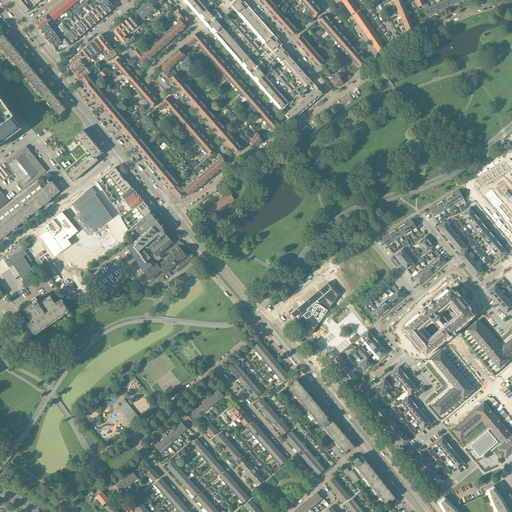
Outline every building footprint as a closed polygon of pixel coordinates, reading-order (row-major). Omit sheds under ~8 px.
[(24,0),(22,0),(17,5),(21,9),(28,3),(24,0)] [(71,6),(65,0),(64,0),(61,3),(67,10),(68,9),(71,6)] [(113,6),(107,0),(97,0),(94,3),(97,6),(101,3),(108,12),(113,9),(113,6)] [(240,0),(236,0),(227,8),(230,11),(234,7),(238,12),(246,6),(240,0)] [(270,0),(264,0),(261,3),(270,13),(277,7),(270,0)] [(320,10),(311,0),(305,0),(302,3),(313,15),(312,16),(313,18),(320,12),(319,11),(320,10)] [(356,0),(355,0),(346,7),(349,10),(355,6),(354,4),(357,1),(356,0)] [(445,0),(444,0),(439,2),(443,9),(448,7),(445,0)] [(148,1),(142,7),(150,16),(151,15),(150,13),(153,10),(155,12),(156,11),(148,1)] [(200,1),(193,7),(193,8),(196,11),(203,5),(200,1)] [(28,3),(21,9),(25,14),(33,7),(29,2),(28,3)] [(439,2),(434,4),(438,12),(443,9),(439,2)] [(67,10),(61,3),(57,6),(62,13),(65,11),(67,10)] [(105,15),(97,6),(94,3),(91,6),(94,9),(93,9),(101,19),(105,15)] [(108,12),(101,3),(97,6),(105,15),(108,12)] [(434,4),(429,7),(432,14),(438,12),(434,4)] [(207,9),(203,5),(196,11),(199,15),(200,15),(207,9)] [(355,6),(349,10),(351,14),(362,7),(360,5),(357,8),(355,6)] [(404,5),(397,8),(398,10),(394,12),(395,13),(406,9),(404,5)] [(62,13),(57,6),(53,10),(58,17),(60,16),(62,13)] [(246,6),(238,12),(242,16),(249,10),(246,6)] [(277,7),(270,13),(272,15),(271,16),(276,22),(277,21),(280,24),(286,18),(287,17),(286,16),(284,17),(277,9),(279,8),(277,6),(277,7)] [(148,17),(150,16),(142,7),(135,12),(144,22),(145,20),(143,19),(147,16),(148,17)] [(429,7),(424,9),(427,17),(432,14),(429,7)] [(363,8),(353,15),(355,19),(362,14),(361,12),(364,10),(363,8)] [(101,19),(93,9),(89,12),(90,13),(97,21),(101,19)] [(207,9),(200,15),(199,15),(206,23),(218,13),(215,9),(211,14),(207,9)] [(58,17),(53,10),(48,13),(54,20),(57,18),(58,17)] [(249,10),(242,16),(245,20),(252,13),(249,10)] [(190,21),(186,17),(185,17),(180,11),(176,14),(180,18),(178,19),(179,21),(180,20),(185,26),(190,21)] [(97,21),(90,13),(86,16),(94,24),(97,21)] [(153,19),(155,22),(162,15),(160,13),(153,19)] [(252,13),(245,20),(249,24),(256,17),(252,13)] [(408,13),(400,16),(401,18),(397,20),(398,22),(409,17),(408,13)] [(362,14),(355,19),(358,23),(368,16),(367,14),(363,16),(362,14)] [(36,24),(36,26),(38,29),(47,23),(50,20),(46,15),(36,24)] [(220,15),(209,24),(208,25),(215,33),(222,27),(218,22),(223,18),(220,15)] [(336,28),(325,15),(323,16),(323,15),(316,21),(317,23),(319,21),(330,34),(336,28)] [(94,24),(86,16),(83,19),(90,28),(94,24)] [(131,16),(128,19),(135,28),(139,25),(131,16)] [(368,16),(358,23),(360,26),(367,22),(366,20),(369,17),(368,16)] [(256,17),(249,24),(252,28),(259,21),(256,17)] [(297,30),(286,18),(280,24),(291,36),(292,35),(293,36),(299,30),(298,29),(297,30)] [(90,28),(83,19),(79,22),(86,31),(90,28)] [(128,19),(124,22),(131,31),(135,28),(128,19)] [(180,20),(179,21),(177,23),(183,29),(186,27),(185,26),(180,20)] [(259,21),(252,28),(255,31),(263,25),(259,21)] [(367,22),(360,26),(363,30),(373,23),(372,21),(368,24),(367,22)] [(411,21),(404,24),(405,27),(401,28),(402,30),(413,25),(411,21)] [(86,31),(79,22),(75,25),(83,34),(86,31)] [(124,22),(120,25),(128,34),(131,31),(124,22)] [(47,23),(38,29),(41,33),(49,26),(47,23)] [(75,40),(69,32),(68,31),(61,23),(58,26),(61,30),(63,32),(63,33),(65,35),(66,37),(67,37),(72,43),(75,40)] [(172,39),(183,29),(177,23),(166,32),(172,39)] [(373,23),(363,30),(366,34),(372,29),(371,27),(374,25),(373,23)] [(83,34),(75,25),(72,28),(79,37),(83,34)] [(117,28),(124,36),(124,37),(128,34),(120,25),(117,28)] [(263,25),(255,31),(259,35),(265,29),(266,29),(263,25)] [(49,26),(41,33),(44,37),(52,30),(53,30),(49,26)] [(48,40),(56,33),(61,30),(58,26),(56,27),(53,30),(52,30),(44,37),(48,40)] [(225,30),(222,27),(215,33),(218,37),(225,30)] [(79,37),(72,28),(70,29),(71,30),(69,32),(75,40),(79,37)] [(114,32),(120,39),(124,36),(117,28),(114,30),(114,32)] [(336,28),(330,34),(338,44),(345,38),(336,28)] [(265,29),(259,35),(262,39),(269,33),(266,29),(265,29)] [(372,29),(366,34),(368,37),(378,30),(377,29),(374,31),(372,29)] [(59,37),(59,36),(63,32),(61,30),(56,33),(48,40),(50,44),(59,37)] [(225,30),(218,37),(221,41),(222,40),(229,34),(225,30)] [(378,30),(368,37),(371,41),(377,37),(376,35),(379,32),(378,30)] [(171,42),(170,41),(172,39),(166,32),(166,31),(164,32),(166,34),(158,40),(157,39),(155,40),(156,41),(162,48),(164,45),(165,46),(171,42)] [(146,32),(136,41),(138,44),(149,35),(146,32)] [(193,43),(201,37),(197,33),(192,37),(193,38),(187,43),(189,46),(193,43)] [(269,33),(262,39),(265,43),(273,36),(269,33)] [(295,41),(306,54),(314,47),(302,33),(295,39),(296,40),(295,41)] [(229,34),(222,40),(221,41),(225,44),(232,38),(229,34)] [(12,45),(3,35),(0,37),(0,47),(0,48),(1,47),(5,51),(12,45)] [(99,44),(105,40),(102,35),(100,35),(95,39),(99,44)] [(134,35),(129,39),(124,44),(126,47),(137,38),(134,35)] [(273,36),(265,43),(270,47),(265,51),(268,54),(279,45),(280,44),(273,36)] [(377,37),(371,41),(373,45),(383,38),(382,36),(379,39),(377,37)] [(59,37),(50,44),(54,47),(62,40),(59,37)] [(72,43),(67,37),(66,37),(63,40),(65,43),(67,46),(72,43)] [(197,45),(204,39),(202,37),(201,38),(201,37),(193,43),(195,45),(196,43),(197,45)] [(232,38),(225,44),(228,48),(229,48),(235,42),(232,38)] [(345,38),(338,44),(347,54),(354,48),(345,38)] [(383,38),(373,45),(376,49),(382,44),(381,42),(385,39),(383,38)] [(103,48),(99,44),(95,39),(92,42),(99,51),(103,48)] [(204,39),(197,45),(202,50),(208,44),(204,39)] [(109,45),(105,40),(99,44),(103,48),(104,49),(109,45)] [(151,57),(162,48),(156,41),(146,50),(151,57)] [(92,42),(88,45),(96,54),(99,51),(92,42)] [(235,42),(229,48),(228,48),(232,52),(239,46),(235,42)] [(206,55),(213,49),(208,44),(202,50),(206,55)] [(382,44),(376,49),(378,52),(389,45),(387,44),(384,46),(382,44)] [(21,56),(12,45),(5,51),(8,56),(9,58),(10,58),(14,62),(21,56)] [(88,45),(84,48),(92,57),(96,54),(88,45)] [(114,50),(109,45),(104,49),(108,55),(114,50)] [(389,45),(378,52),(381,56),(388,51),(386,49),(390,47),(389,45)] [(239,46),(232,52),(235,56),(236,56),(242,50),(239,46)] [(277,56),(281,61),(288,54),(281,46),(270,56),(273,60),(277,56)] [(314,47),(306,54),(318,67),(319,66),(320,67),(326,61),(314,47)] [(92,57),(84,48),(81,51),(89,60),(92,57)] [(365,61),(354,48),(347,54),(358,66),(357,67),(358,69),(365,63),(364,62),(365,61)] [(186,56),(180,50),(179,50),(178,49),(176,52),(182,58),(183,57),(184,58),(186,56)] [(222,59),(213,49),(206,55),(215,65),(222,59)] [(117,54),(114,50),(108,55),(105,58),(103,59),(107,63),(117,54)] [(151,57),(146,50),(143,53),(142,51),(140,53),(137,55),(139,58),(138,58),(143,63),(147,59),(148,60),(151,57)] [(242,50),(236,56),(235,56),(238,60),(246,53),(242,50)] [(89,60),(81,51),(76,55),(82,61),(80,62),(83,65),(89,60)] [(172,67),(182,58),(176,52),(166,60),(172,67)] [(246,53),(238,60),(242,64),(249,57),(246,53)] [(288,54),(281,61),(284,64),(292,58),(288,54)] [(71,69),(80,62),(82,61),(76,55),(67,62),(67,64),(71,69)] [(21,56),(14,62),(17,66),(17,67),(18,69),(19,68),(23,73),(30,66),(21,56)] [(125,64),(119,57),(112,63),(118,70),(125,64)] [(253,62),(249,57),(242,64),(249,72),(261,61),(258,58),(253,62)] [(292,58),(284,64),(288,68),(295,62),(292,58)] [(226,64),(222,59),(215,65),(219,70),(226,64)] [(172,67),(166,60),(162,63),(163,64),(160,67),(165,72),(164,73),(165,73),(169,69),(171,67),(172,67)] [(83,65),(80,62),(71,69),(74,73),(83,66),(83,65)] [(295,62),(288,68),(291,72),(298,66),(295,62)] [(262,63),(258,67),(250,74),(257,81),(258,81),(264,75),(260,70),(265,66),(262,63)] [(124,76),(131,70),(125,64),(118,70),(124,76)] [(223,75),(230,69),(226,64),(219,70),(223,75)] [(39,77),(30,66),(23,73),(26,77),(26,78),(27,80),(28,79),(32,83),(39,77)] [(83,66),(74,73),(78,77),(86,70),(83,66)] [(298,66),(291,72),(294,76),(302,69),(298,66)] [(172,76),(176,73),(171,67),(169,69),(165,73),(169,78),(170,79),(172,76)] [(239,79),(230,69),(223,75),(232,85),(239,79)] [(302,69),(294,76),(298,80),(305,73),(302,69)] [(86,70),(78,77),(81,81),(88,74),(90,73),(86,70)] [(130,83),(137,77),(131,70),(124,76),(130,83)] [(179,79),(176,76),(178,74),(177,72),(176,73),(172,76),(170,79),(172,81),(171,82),(173,84),(179,79)] [(305,73),(298,80),(301,84),(308,77),(305,73)] [(88,74),(81,81),(85,86),(91,81),(88,77),(89,76),(88,74)] [(336,76),(334,78),(340,85),(343,82),(342,81),(343,80),(337,74),(335,75),(336,76)] [(264,75),(258,81),(257,81),(261,85),(268,79),(264,75)] [(48,88),(39,77),(32,83),(35,88),(34,88),(36,90),(37,90),(41,94),(48,88)] [(143,84),(137,77),(130,83),(136,90),(143,84)] [(308,77),(301,84),(305,88),(309,84),(312,81),(308,77)] [(340,85),(334,78),(332,80),(331,79),(329,80),(335,87),(336,86),(337,87),(340,85)] [(178,88),(183,83),(179,79),(173,84),(176,88),(177,87),(178,88)] [(244,84),(239,79),(232,85),(237,90),(244,84)] [(268,79),(261,85),(264,89),(271,83),(268,79)] [(96,87),(95,86),(91,81),(85,86),(90,92),(96,87)] [(299,102),(289,111),(284,106),(281,108),(292,121),(323,94),(312,81),(309,84),(313,89),(303,98),(299,94),(295,98),(299,102)] [(193,93),(189,87),(186,84),(186,83),(185,82),(183,83),(178,88),(187,98),(193,93)] [(271,83),(264,89),(267,93),(275,86),(271,83)] [(142,96),(149,90),(143,84),(136,90),(142,96)] [(248,89),(244,84),(237,90),(241,95),(248,89)] [(275,86),(267,93),(271,97),(271,96),(278,90),(275,86)] [(102,94),(99,91),(96,87),(90,92),(96,99),(102,94)] [(48,88),(41,94),(44,98),(43,99),(45,101),(46,100),(49,104),(57,98),(48,88)] [(257,99),(248,89),(241,95),(250,105),(257,99)] [(155,98),(149,90),(142,96),(148,104),(155,98)] [(278,90),(271,96),(271,97),(274,101),(281,94),(278,90)] [(198,98),(193,93),(187,98),(191,103),(198,98)] [(99,102),(105,97),(102,94),(96,99),(99,102)] [(281,94),(274,101),(277,104),(278,104),(285,98),(281,94)] [(0,97),(0,142),(22,127),(0,97)] [(111,104),(108,101),(105,97),(99,102),(105,110),(111,104)] [(176,105),(173,101),(172,102),(168,97),(163,101),(164,102),(158,107),(160,110),(163,107),(165,109),(166,107),(169,111),(176,105)] [(57,98),(49,104),(53,109),(52,109),(54,111),(55,111),(58,115),(66,109),(57,98)] [(151,108),(157,102),(158,101),(157,100),(155,98),(148,104),(150,106),(149,107),(151,108)] [(196,108),(202,103),(198,98),(191,103),(196,108)] [(285,98),(278,104),(277,104),(281,108),(284,106),(288,102),(285,98)] [(255,110),(262,104),(257,99),(250,105),(255,110)] [(200,113),(206,108),(202,103),(196,108),(200,113)] [(117,111),(113,107),(111,104),(105,110),(110,116),(117,111)] [(259,115),(266,109),(262,104),(255,110),(259,115)] [(185,115),(176,105),(169,111),(178,121),(185,115)] [(211,113),(206,108),(200,113),(205,119),(211,113)] [(276,120),(266,109),(259,115),(269,126),(276,120)] [(122,118),(121,117),(117,111),(110,116),(116,123),(122,118)] [(209,124),(215,118),(211,113),(205,119),(209,124)] [(195,125),(185,115),(178,121),(187,131),(195,125)] [(122,130),(128,125),(122,118),(116,123),(122,130)] [(220,123),(215,118),(209,124),(213,128),(213,129),(214,129),(220,123)] [(278,125),(279,124),(276,120),(269,126),(271,130),(270,131),(272,132),(279,126),(278,125)] [(218,134),(224,128),(220,123),(214,129),(218,134)] [(125,134),(131,128),(128,125),(122,130),(125,134)] [(203,135),(195,125),(187,131),(196,141),(203,135)] [(137,135),(134,132),(131,128),(125,134),(131,141),(137,135)] [(229,133),(224,128),(218,134),(222,139),(229,133)] [(80,141),(79,142),(80,144),(81,143),(84,147),(92,140),(83,130),(76,136),(80,141)] [(256,135),(253,137),(259,143),(262,141),(261,139),(262,139),(256,132),(254,134),(256,135)] [(233,138),(229,133),(222,139),(227,144),(233,138)] [(134,144),(140,139),(137,135),(131,141),(134,144)] [(208,140),(203,135),(196,141),(201,147),(208,140)] [(259,143),(253,137),(252,138),(250,137),(249,139),(255,145),(256,146),(259,143)] [(238,144),(233,138),(227,144),(231,149),(238,144)] [(146,146),(143,142),(140,139),(134,144),(140,151),(146,146)] [(99,149),(92,140),(84,147),(88,152),(89,154),(90,153),(90,154),(91,155),(94,159),(96,157),(97,159),(102,154),(99,150),(99,149)] [(212,145),(208,140),(201,147),(205,151),(212,145)] [(237,153),(243,147),(242,145),(240,147),(238,144),(231,149),(235,153),(236,152),(237,153)] [(207,156),(214,150),(213,149),(215,148),(212,145),(205,151),(207,153),(206,154),(207,156)] [(46,171),(26,146),(5,161),(6,161),(9,165),(14,172),(20,179),(17,182),(23,190),(46,171)] [(152,153),(147,147),(146,146),(140,151),(145,158),(152,153)] [(157,160),(156,158),(152,153),(145,158),(151,165),(157,160)] [(90,154),(79,164),(85,171),(98,160),(97,159),(96,157),(94,159),(91,155),(90,154)] [(226,162),(221,155),(219,157),(220,158),(218,160),(223,167),(227,164),(226,163),(226,162)] [(163,166),(160,163),(157,160),(151,165),(157,172),(163,166)] [(223,167),(218,160),(211,166),(217,172),(223,167)] [(9,165),(6,161),(0,165),(0,177),(2,180),(10,174),(5,168),(9,165)] [(505,162),(500,165),(505,173),(510,170),(505,162)] [(79,164),(67,174),(73,181),(85,171),(79,164)] [(500,165),(495,168),(500,176),(505,173),(500,165)] [(160,176),(166,170),(163,166),(157,172),(160,176)] [(217,172),(211,166),(204,172),(209,178),(214,175),(214,174),(217,172)] [(115,167),(107,174),(110,177),(118,170),(115,167)] [(495,168),(490,171),(495,179),(500,176),(495,168)] [(118,170),(110,177),(113,180),(121,174),(118,170)] [(172,177),(169,173),(166,170),(160,176),(166,182),(172,177)] [(490,171),(486,174),(490,182),(495,179),(490,171)] [(209,178),(204,172),(196,179),(201,185),(209,178)] [(121,174),(113,180),(115,184),(123,177),(121,174)] [(486,174),(481,177),(485,185),(490,182),(486,174)] [(123,177),(115,184),(118,187),(126,180),(123,177)] [(171,189),(176,185),(178,184),(172,177),(166,182),(171,189)] [(481,177),(476,180),(480,188),(485,185),(481,177)] [(201,185),(196,179),(191,182),(197,189),(201,185)] [(126,180),(118,187),(121,190),(129,183),(126,180)] [(0,240),(24,221),(27,219),(29,216),(29,215),(30,214),(31,215),(51,199),(50,198),(52,197),(60,191),(52,181),(44,187),(46,189),(44,191),(37,182),(0,211),(0,240)] [(197,189),(191,182),(185,188),(183,189),(185,191),(188,195),(189,194),(190,195),(197,189)] [(129,183),(121,190),(124,193),(131,187),(132,187),(129,183)] [(183,193),(185,191),(183,189),(185,188),(183,186),(180,189),(176,185),(171,189),(175,193),(176,193),(180,198),(184,195),(183,193)] [(91,187),(71,204),(78,213),(73,217),(88,236),(94,231),(112,218),(95,194),(97,193),(91,187)] [(132,187),(121,196),(125,200),(135,191),(135,190),(132,187)] [(492,189),(485,195),(489,200),(495,194),(492,189)] [(0,207),(9,201),(1,191),(0,191),(0,207)] [(135,191),(125,200),(129,204),(139,196),(135,191)] [(464,200),(459,191),(454,194),(459,203),(464,200)] [(208,219),(234,200),(230,193),(204,212),(208,219)] [(459,203),(454,194),(449,197),(454,206),(459,203)] [(495,194),(489,200),(492,204),(499,198),(495,194)] [(139,196),(129,204),(133,209),(143,201),(139,196)] [(449,197),(444,200),(449,207),(450,209),(455,206),(454,206),(449,197)] [(499,198),(492,204),(496,208),(503,203),(499,198)] [(449,207),(444,200),(439,202),(444,210),(449,207)] [(143,201),(135,207),(138,211),(146,204),(143,201)] [(444,210),(439,202),(434,205),(439,213),(444,210)] [(503,203),(496,208),(500,213),(506,207),(503,203)] [(146,204),(138,211),(141,214),(149,207),(146,204)] [(439,213),(434,205),(429,209),(434,216),(439,213)] [(149,207),(141,214),(144,217),(151,211),(152,211),(149,207)] [(506,207),(500,213),(503,217),(510,211),(506,207)] [(466,218),(473,212),(469,208),(463,214),(466,218)] [(178,272),(195,258),(184,245),(183,246),(179,246),(177,244),(179,243),(171,234),(169,232),(170,231),(170,229),(168,226),(167,226),(165,227),(152,211),(151,211),(128,230),(128,231),(131,228),(132,229),(133,228),(141,236),(127,247),(127,248),(129,250),(129,251),(131,253),(133,255),(133,256),(135,258),(135,259),(136,261),(138,264),(140,266),(140,267),(142,269),(144,272),(145,273),(150,279),(160,271),(160,270),(161,269),(165,274),(175,265),(177,269),(176,270),(178,272)] [(511,213),(510,211),(503,217),(507,221),(511,217),(511,213)] [(45,233),(40,236),(55,256),(71,244),(67,239),(71,236),(78,231),(62,212),(46,225),(50,230),(49,231),(48,230),(46,232),(47,233),(45,234),(45,233)] [(470,223),(477,217),(473,212),(466,218),(470,223)] [(470,223),(469,224),(472,228),(481,221),(477,217),(470,223)] [(416,227),(411,219),(406,222),(411,230),(416,227)] [(442,232),(448,226),(445,221),(440,226),(438,227),(442,232)] [(481,221),(472,228),(476,233),(477,231),(484,226),(481,221)] [(411,230),(406,222),(401,225),(406,233),(411,230)] [(406,233),(401,225),(396,228),(401,236),(406,233)] [(445,236),(452,230),(448,226),(442,232),(445,236)] [(481,236),(488,230),(484,226),(477,231),(481,236)] [(401,236),(396,228),(392,231),(396,239),(401,236)] [(449,240),(456,235),(452,230),(445,236),(449,240)] [(485,240),(492,234),(488,230),(481,236),(485,240)] [(396,239),(392,231),(387,234),(391,242),(392,244),(397,241),(396,239)] [(391,242),(387,234),(382,237),(386,245),(391,242)] [(488,244),(495,239),(492,234),(485,240),(488,244)] [(453,245),(459,239),(456,235),(449,240),(453,245)] [(421,248),(429,242),(425,237),(423,239),(417,244),(421,248)] [(456,249),(463,243),(459,239),(453,245),(456,249)] [(492,249),(499,243),(495,239),(488,244),(492,249)] [(425,253),(433,246),(429,242),(421,248),(425,253)] [(465,250),(467,248),(463,243),(456,249),(460,253),(465,250)] [(496,253),(503,247),(499,243),(492,249),(496,253)] [(496,253),(495,254),(498,259),(506,252),(503,247),(496,253)] [(24,249),(14,256),(10,259),(8,261),(7,259),(5,261),(9,268),(11,266),(13,265),(25,282),(36,275),(28,264),(32,261),(24,249)] [(398,260),(405,254),(402,249),(395,255),(398,260)] [(461,260),(468,254),(465,250),(460,253),(457,255),(461,260)] [(468,254),(461,260),(465,264),(472,258),(474,256),(470,252),(468,254)] [(402,264),(409,258),(405,254),(398,260),(402,264)] [(445,262),(440,255),(435,259),(441,265),(445,262)] [(411,265),(414,262),(410,257),(409,258),(402,264),(406,269),(411,265)] [(441,265),(435,259),(434,257),(430,261),(431,262),(437,269),(441,265)] [(469,268),(476,263),(472,258),(465,264),(469,268)] [(437,269),(431,262),(426,266),(432,273),(437,269)] [(472,273),(479,267),(476,263),(469,268),(472,273)] [(432,273),(426,266),(422,270),(428,276),(432,273)] [(476,277),(483,272),(479,267),(472,273),(476,277)] [(428,276),(422,270),(421,268),(417,272),(418,273),(423,280),(428,276)] [(384,279),(391,273),(388,270),(382,276),(384,279)] [(423,280),(418,273),(413,277),(419,284),(423,280)] [(511,278),(508,274),(503,277),(509,284),(511,281),(511,278)] [(110,296),(123,286),(121,283),(108,292),(110,296)] [(327,283),(291,313),(309,335),(322,317),(338,295),(327,283)] [(492,295),(499,289),(495,285),(488,290),(492,295)] [(406,326),(404,327),(408,332),(406,334),(408,335),(409,336),(409,337),(412,340),(415,343),(417,347),(418,348),(419,349),(421,347),(421,348),(422,348),(425,352),(425,353),(426,353),(430,349),(433,347),(438,343),(438,342),(444,337),(445,338),(448,336),(448,335),(450,334),(453,331),(452,331),(458,326),(463,321),(466,319),(471,315),(471,314),(467,310),(466,309),(468,308),(468,307),(467,307),(466,306),(464,302),(460,299),(459,297),(456,294),(455,293),(454,294),(450,289),(448,291),(447,289),(433,301),(434,302),(433,303),(431,301),(419,312),(421,314),(419,315),(418,313),(404,325),(406,326)] [(495,299),(502,294),(499,289),(492,295),(495,299)] [(404,297),(398,290),(393,294),(399,301),(404,297)] [(399,301),(393,294),(389,297),(395,304),(399,301)] [(499,304),(506,298),(502,294),(495,299),(499,304)] [(37,300),(33,303),(24,309),(32,320),(27,324),(27,325),(28,327),(29,326),(34,333),(69,310),(63,301),(63,300),(63,299),(62,299),(61,299),(55,303),(51,296),(40,304),(37,300)] [(395,304),(389,297),(388,296),(383,300),(390,308),(395,304)] [(503,308),(510,302),(506,298),(499,304),(503,308)] [(390,308),(383,300),(379,303),(380,305),(386,312),(390,308)] [(506,313),(511,308),(511,305),(510,302),(503,308),(506,313)] [(386,312),(380,305),(376,308),(382,315),(386,312)] [(382,315),(376,308),(371,312),(377,319),(382,315)] [(476,321),(466,329),(499,368),(508,359),(511,355),(511,339),(500,350),(476,321)] [(365,341),(372,335),(368,330),(361,336),(365,341)] [(369,345),(375,339),(372,335),(365,341),(369,345)] [(372,349),(379,344),(375,339),(369,345),(372,349)] [(253,347),(256,351),(263,345),(259,341),(254,346),(253,347)] [(376,354),(383,348),(379,344),(372,349),(373,351),(376,354)] [(263,345),(256,351),(259,355),(266,349),(263,345)] [(380,358),(387,353),(383,348),(376,354),(380,358)] [(266,349),(259,355),(262,359),(269,353),(266,349)] [(441,351),(431,359),(454,387),(449,391),(448,390),(446,392),(446,394),(431,406),(440,416),(462,397),(463,398),(467,394),(469,393),(471,391),(473,390),(441,351)] [(269,353),(262,359),(265,362),(272,357),(269,353)] [(335,366),(342,360),(338,355),(331,361),(335,366)] [(365,356),(361,360),(368,368),(372,365),(365,356)] [(272,357),(265,362),(269,366),(275,361),(272,357)] [(339,370),(346,364),(342,360),(335,366),(339,370)] [(368,368),(361,360),(356,364),(363,372),(368,368)] [(275,361),(269,366),(272,370),(279,365),(275,361)] [(228,367),(232,371),(238,366),(235,362),(234,363),(234,362),(228,367)] [(342,375),(349,369),(346,364),(339,370),(342,375)] [(279,365),(272,370),(275,374),(282,368),(279,365)] [(238,366),(232,371),(235,375),(241,370),(238,366)] [(395,377),(402,371),(398,367),(391,372),(395,377)] [(282,368),(275,374),(278,378),(285,372),(282,368)] [(346,379),(353,373),(349,369),(342,375),(346,379)] [(241,370),(235,375),(238,379),(245,373),(241,370)] [(399,381),(406,376),(402,371),(395,377),(399,381)] [(285,372),(278,378),(282,382),(283,381),(288,376),(285,372)] [(245,373),(238,379),(241,383),(248,377),(245,373)] [(357,378),(353,373),(346,379),(350,383),(357,378)] [(403,386),(410,380),(406,376),(399,381),(403,386)] [(248,377),(241,383),(245,387),(251,381),(248,377)] [(511,434),(511,435),(498,419),(483,402),(473,410),(474,411),(451,430),(460,440),(482,421),(489,429),(469,445),(479,457),(499,440),(501,443),(496,447),(498,450),(496,452),(500,457),(503,455),(505,457),(511,451),(511,377),(509,380),(511,383),(511,434)] [(333,420),(328,414),(326,415),(324,413),(323,410),(322,411),(320,408),(320,407),(318,405),(318,406),(316,403),(316,402),(314,400),(311,397),(312,397),(310,395),(307,392),(306,390),(305,390),(303,387),(301,385),(299,382),(297,380),(296,379),(293,382),(294,384),(287,390),(317,425),(319,424),(322,427),(339,447),(344,453),(349,448),(351,450),(354,447),(354,446),(352,443),(352,444),(349,441),(350,440),(348,438),(348,439),(345,436),(345,435),(344,433),(343,434),(341,431),(341,430),(339,428),(337,425),(335,423),(332,420),(333,420)] [(390,385),(384,379),(380,382),(385,389),(390,385)] [(406,390),(413,384),(410,380),(403,386),(406,390)] [(251,381),(245,387),(248,390),(255,385),(251,381)] [(385,389),(380,382),(375,386),(381,393),(385,389)] [(410,395),(417,389),(413,384),(406,390),(410,395)] [(255,385),(248,390),(251,394),(258,388),(255,385)] [(258,388),(251,394),(255,398),(260,393),(261,392),(258,388)] [(218,390),(214,393),(219,399),(223,395),(218,390)] [(372,396),(369,392),(362,397),(366,402),(372,396)] [(214,393),(210,397),(215,402),(219,399),(214,393)] [(369,406),(376,401),(372,396),(366,402),(369,406)] [(405,406),(412,400),(408,396),(401,402),(405,406)] [(210,397),(207,400),(212,406),(215,402),(210,397)] [(134,422),(139,417),(124,399),(120,402),(122,405),(120,407),(118,408),(126,418),(128,416),(129,418),(127,420),(130,422),(132,420),(134,422)] [(256,404),(260,408),(265,403),(262,399),(256,404)] [(207,400),(203,403),(208,409),(212,406),(207,400)] [(408,411),(415,405),(412,400),(405,406),(408,411)] [(373,411),(380,405),(376,401),(369,406),(373,411)] [(203,403),(199,407),(204,412),(208,409),(203,403)] [(265,403),(260,408),(263,412),(269,407),(265,403)] [(231,410),(234,414),(241,408),(238,404),(231,410)] [(377,415),(383,409),(380,405),(373,411),(377,415)] [(412,415),(419,409),(415,405),(408,411),(412,415)] [(199,407),(195,410),(201,416),(204,412),(199,407)] [(269,407),(263,412),(266,415),(272,410),(269,407)] [(244,412),(241,408),(234,414),(238,418),(244,412)] [(380,420),(387,414),(383,409),(377,415),(380,420)] [(416,419),(423,414),(419,409),(412,415),(416,419)] [(197,419),(201,416),(195,410),(192,414),(197,419)] [(272,410),(266,415),(270,419),(275,414),(272,410)] [(248,416),(244,412),(238,418),(241,421),(248,416)] [(275,414),(270,419),(273,423),(279,418),(275,414)] [(384,424),(391,418),(387,414),(380,420),(384,424)] [(419,424),(426,418),(423,414),(416,419),(419,424)] [(248,416),(241,421),(244,426),(251,420),(248,416)] [(279,418),(273,423),(276,427),(282,422),(279,418)] [(388,428),(394,422),(391,418),(384,424),(388,428)] [(423,428),(430,422),(426,418),(419,424),(423,428)] [(246,427),(249,431),(256,425),(253,421),(246,427)] [(282,422),(276,427),(279,430),(285,426),(282,422)] [(391,433),(398,427),(394,422),(388,428),(391,433)] [(182,423),(178,426),(183,432),(187,428),(182,423)] [(205,429),(208,433),(214,428),(210,424),(205,429)] [(256,425),(249,431),(253,435),(259,429),(256,425)] [(178,426),(174,429),(179,435),(183,432),(178,426)] [(285,426),(279,430),(283,434),(289,430),(285,426)] [(395,437),(402,431),(398,427),(391,433),(395,437)] [(214,428),(208,433),(212,437),(217,432),(214,428)] [(174,429),(171,433),(176,438),(179,435),(174,429)] [(259,429),(253,435),(256,438),(263,433),(259,429)] [(285,436),(288,440),(295,435),(291,431),(285,436)] [(399,441),(405,436),(402,431),(395,437),(399,441)] [(215,437),(219,441),(224,436),(221,432),(215,437)] [(171,433),(167,436),(173,443),(176,439),(176,438),(171,433)] [(263,433),(256,438),(259,442),(266,437),(263,433)] [(295,435),(288,440),(291,444),(298,438),(295,435)] [(167,436),(163,440),(169,446),(173,443),(167,436)] [(224,436),(219,441),(222,445),(228,440),(224,436)] [(402,446),(409,440),(405,436),(399,441),(402,446)] [(439,447),(446,441),(442,436),(435,442),(439,447)] [(266,437),(259,442),(262,446),(269,440),(266,437)] [(298,438),(291,444),(295,448),(301,442),(298,438)] [(192,443),(195,447),(200,443),(197,439),(192,443)] [(163,440),(159,443),(165,450),(169,446),(163,440)] [(228,440),(222,445),(225,449),(231,444),(228,440)] [(269,440),(262,446),(266,450),(273,444),(269,440)] [(443,451),(449,445),(446,441),(439,447),(443,451)] [(301,442),(295,448),(298,452),(305,446),(301,442)] [(161,452),(162,453),(165,450),(159,443),(156,447),(161,452)] [(203,447),(200,443),(195,447),(199,451),(203,447)] [(231,444),(225,449),(228,453),(234,448),(231,444)] [(273,444),(266,450),(269,454),(276,448),(273,444)] [(446,456),(453,450),(449,445),(443,451),(446,456)] [(305,446),(298,452),(301,455),(308,450),(305,446)] [(207,451),(203,447),(199,451),(202,455),(207,451)] [(234,448),(228,453),(232,456),(237,451),(234,448)] [(276,448),(269,454),(272,457),(279,452),(276,448)] [(308,450),(301,455),(305,459),(311,454),(308,450)] [(450,460),(457,454),(453,450),(446,456),(450,460)] [(207,451),(202,455),(201,456),(204,460),(210,454),(207,451)] [(237,451),(232,456),(235,460),(241,455),(237,451)] [(279,452),(272,457),(276,461),(282,455),(279,452)] [(210,454),(204,460),(208,463),(208,462),(213,458),(210,454)] [(311,454),(305,459),(308,463),(314,457),(311,454)] [(425,459),(421,454),(414,460),(418,464),(425,459)] [(454,464),(460,458),(457,454),(450,460),(454,464)] [(282,455),(276,461),(279,465),(286,459),(282,455)] [(362,455),(361,455),(360,456),(360,455),(352,461),(356,465),(354,467),(383,504),(390,498),(391,500),(395,497),(394,496),(392,494),(391,492),(390,491),(388,489),(386,486),(384,484),(382,481),(380,478),(380,479),(378,476),(378,475),(376,473),(373,470),(374,470),(372,468),(369,465),(370,465),(368,463),(365,460),(366,460),(362,455)] [(236,461),(240,466),(246,460),(243,456),(236,461)] [(314,457),(308,463),(311,467),(318,461),(314,457)] [(213,458),(208,462),(212,466),(217,462),(213,458)] [(457,469),(464,463),(460,458),(454,464),(457,469)] [(422,469),(428,463),(425,459),(418,464),(422,469)] [(246,460),(240,466),(243,469),(250,463),(246,460)] [(167,466),(170,470),(176,465),(172,461),(167,466)] [(318,461),(311,467),(314,471),(321,465),(318,461)] [(217,462),(212,466),(211,467),(214,471),(220,466),(217,462)] [(250,463),(243,469),(246,473),(253,467),(250,463)] [(432,467),(428,463),(422,469),(425,473),(432,467)] [(143,470),(150,477),(155,472),(152,468),(151,469),(148,465),(143,470)] [(176,465),(170,470),(174,474),(179,468),(176,465)] [(321,465),(314,471),(318,475),(324,469),(321,465)] [(220,466),(214,471),(217,475),(218,474),(219,474),(223,470),(220,466)] [(253,467),(246,473),(250,477),(257,471),(253,467)] [(436,472),(432,467),(425,473),(429,477),(436,472)] [(179,468),(174,474),(177,477),(183,472),(179,468)] [(219,476),(222,480),(228,475),(225,471),(220,475),(220,476),(219,476)] [(257,471),(250,477),(253,481),(260,475),(257,471)] [(133,472),(129,475),(133,481),(137,477),(133,472)] [(159,476),(155,472),(150,477),(153,481),(159,476)] [(183,472),(177,477),(180,481),(186,476),(183,472)] [(433,482),(439,476),(436,472),(429,477),(433,482)] [(129,475),(125,478),(129,484),(133,481),(129,475)] [(228,475),(222,480),(226,484),(232,479),(228,475)] [(260,475),(253,481),(257,485),(263,479),(260,475)] [(186,476),(180,481),(184,485),(189,480),(186,476)] [(443,481),(439,476),(433,482),(436,486),(443,481)] [(327,482),(330,486),(336,481),(333,477),(327,482)] [(125,478),(121,482),(126,487),(129,484),(125,478)] [(154,484),(158,488),(164,482),(161,478),(155,483),(154,484)] [(232,479),(226,484),(229,488),(235,483),(232,479)] [(189,480),(184,485),(187,488),(193,483),(189,480)] [(336,481),(330,486),(333,490),(339,485),(336,481)] [(121,482),(117,485),(122,491),(126,487),(121,482)] [(164,482),(158,488),(161,492),(167,486),(164,482)] [(193,483),(187,488),(190,492),(196,487),(193,483)] [(235,483),(229,488),(232,492),(238,486),(235,483)] [(339,485),(333,490),(337,494),(343,489),(339,485)] [(167,486),(161,492),(164,496),(171,490),(167,486)] [(238,486),(232,492),(236,495),(241,490),(238,486)] [(509,511),(508,511),(504,504),(505,503),(502,498),(502,499),(497,493),(498,492),(493,486),(486,489),(490,501),(491,500),(492,503),(492,505),(491,505),(493,509),(494,508),(496,510),(496,511),(509,511)] [(196,487),(190,492),(194,496),(200,491),(196,487)] [(343,489),(337,494),(340,498),(346,493),(343,489)] [(171,490),(164,496),(168,500),(174,494),(171,490)] [(241,490),(236,495),(239,499),(245,494),(241,490)] [(96,496),(99,500),(105,496),(102,491),(96,496)] [(195,497),(199,502),(205,496),(201,492),(195,497)] [(316,492),(313,495),(318,502),(322,499),(316,492)] [(346,493),(340,498),(343,502),(349,497),(346,493)] [(174,494),(168,500),(171,503),(177,497),(174,494)] [(245,494),(239,499),(242,503),(243,502),(248,498),(245,494)] [(313,495),(309,498),(315,505),(318,502),(313,495)] [(108,500),(105,496),(99,500),(103,504),(108,500)] [(205,496),(199,502),(202,505),(208,500),(205,496)] [(177,497),(171,503),(174,507),(181,501),(177,497)] [(458,511),(455,508),(449,503),(450,502),(444,497),(437,502),(443,511),(444,511),(458,511)] [(131,502),(135,507),(140,502),(137,498),(131,502)] [(309,498),(305,502),(311,508),(315,505),(309,498)] [(346,504),(349,508),(356,502),(353,499),(352,499),(351,499),(346,504)] [(208,500),(202,505),(206,509),(211,504),(208,500)] [(245,504),(249,508),(253,504),(250,500),(245,504)] [(181,501),(174,507),(177,511),(184,505),(181,501)] [(104,508),(107,511),(114,507),(110,502),(105,507),(104,508)] [(140,502),(135,507),(138,510),(143,506),(140,502)] [(305,502),(301,505),(307,511),(311,508),(305,502)] [(356,502),(349,508),(352,511),(359,506),(356,502)]
